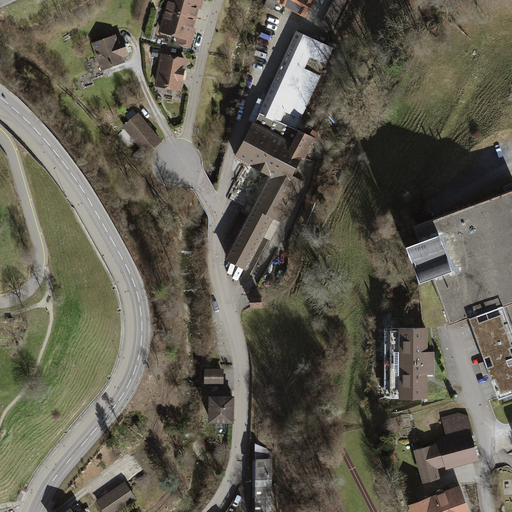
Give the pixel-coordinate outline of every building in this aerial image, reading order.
[(167,0),(165,9),(196,18),(198,10),(201,10),(204,0),(167,0)] [(315,0),(278,0),(277,3),(305,19),(315,0)] [(333,0),(330,7),(343,13),(349,0),(333,0)] [(343,13),(330,7),(320,26),(334,33),(343,13)] [(196,18),(165,9),(159,32),(171,35),(169,43),(191,48),(199,18),(196,18)] [(296,32),(259,114),(281,123),(285,113),(300,119),(320,76),(305,69),(310,58),(326,64),(334,49),(296,32)] [(116,35),(91,44),(101,71),(124,63),(123,59),(129,56),(123,38),(117,40),(116,35)] [(187,59),(161,54),(154,87),(181,92),(187,59)] [(255,124),(253,123),(234,159),(268,176),(225,261),(245,271),(273,220),(284,223),(304,183),(293,178),(315,139),(294,130),(300,119),(285,113),(281,123),(259,114),(255,124)] [(138,114),(122,127),(146,156),(162,142),(138,114)] [(337,189),(325,183),(318,200),(326,203),(330,194),(334,195),(337,189)] [(511,183),(412,220),(417,234),(405,238),(418,276),(431,271),(448,320),(469,313),(505,299),(511,317),(511,183)] [(262,296),(250,297),(250,309),(262,308),(262,296)] [(511,317),(505,299),(469,313),(488,366),(500,398),(511,393),(511,317)] [(427,350),(427,327),(386,327),(385,396),(427,396),(427,373),(434,373),(435,350),(427,350)] [(224,368),(205,367),(205,383),(224,383),(224,368)] [(236,394),(210,393),(209,419),(235,420),(236,394)] [(439,442),(413,449),(422,482),(440,477),(437,467),(446,465),(446,467),(479,459),(472,435),(474,434),(468,414),(457,413),(441,417),(446,435),(438,438),(439,442)] [(254,442),(253,511),(274,511),(274,497),(271,485),(271,452),(254,442)] [(126,482),(96,502),(102,511),(114,511),(136,497),(126,482)] [(469,511),(459,483),(408,501),(411,511),(469,511)]
